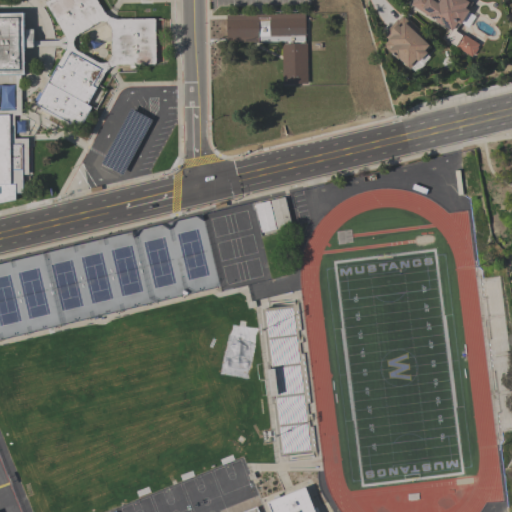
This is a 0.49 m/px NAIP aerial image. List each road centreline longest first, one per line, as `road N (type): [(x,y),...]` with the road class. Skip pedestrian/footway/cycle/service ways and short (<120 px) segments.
road 1 (secondary): [(196,187),(511,114)]
road 2 (residential): [(196,187),(191,0)]
road 3 (secondary): [(0,236),(125,205)]
